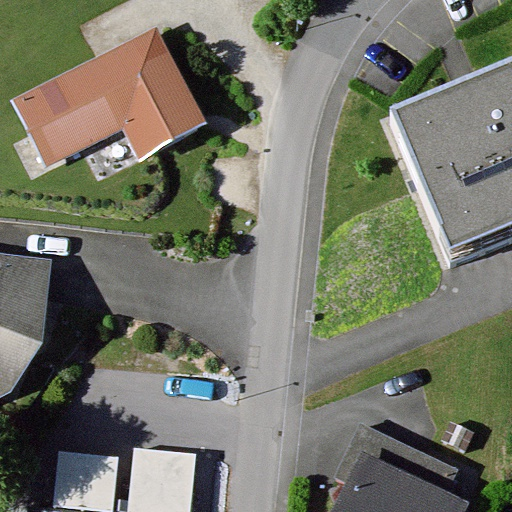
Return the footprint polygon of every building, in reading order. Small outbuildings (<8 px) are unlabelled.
[(146,30),(4,99),(38,169),(112,133),(125,159),(193,126),(146,30)] [(511,61),(359,123),(414,260),(511,220),(511,61)] [(46,264),(0,258),(0,383),(20,358),(46,264)] [(449,511),(465,480),(360,428),(317,511),(449,511)] [(134,444),(130,510),(165,511),(199,511),(203,447),(134,444)] [(117,506),(120,449),(59,446),(56,503),(117,506)]
